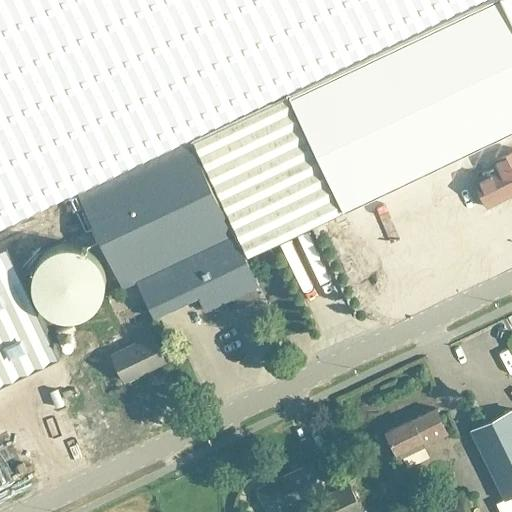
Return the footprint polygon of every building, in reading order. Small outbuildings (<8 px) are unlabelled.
[(0,0),(0,232),(26,220),(40,249),(90,225),(120,287),(135,280),(153,318),(197,296),(204,311),(257,286),(245,259),(189,141),(121,0),(0,0)] [(511,0),(121,0),(189,141),(245,259),(267,249),(357,206),(377,248),(449,213),(429,171),(455,159),(511,131),(511,0)] [(511,152),(495,160),(499,169),(473,182),(486,208),(511,195),(511,152)] [(44,331),(33,336),(43,357),(54,353),(44,331)] [(164,362),(149,332),(138,338),(140,342),(112,356),(124,381),(164,362)] [(434,409),(411,419),(385,432),(396,454),(398,453),(400,458),(425,447),(424,445),(446,434),(434,409)] [(511,410),(470,431),(504,500),(511,496),(511,410)] [(22,463),(20,464),(16,466),(20,475),(26,473),(22,463)] [(311,463),(270,483),(256,490),(266,511),(294,511),(295,511),(296,511),(293,505),(324,490),(311,463)] [(332,511),(360,511),(361,511),(349,485),(325,497),(332,511)]
